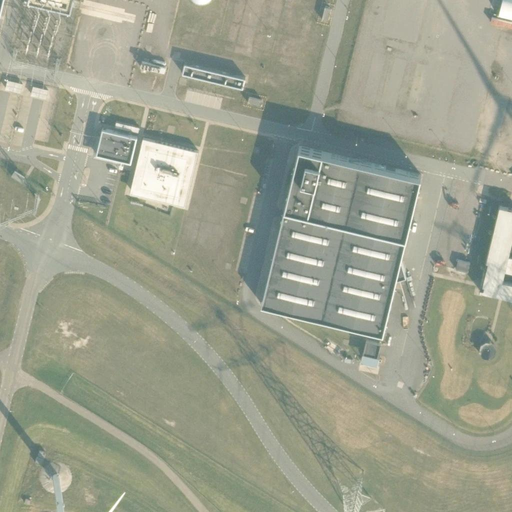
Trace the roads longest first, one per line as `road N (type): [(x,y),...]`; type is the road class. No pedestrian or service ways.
road 1 (unclassified): [(45,249),(124,285),(203,347),(328,511)]
road 2 (unclassified): [(45,249),(91,84),(284,131)]
road 3 (unclassified): [(511,430),(478,442),(447,431),(248,306),(246,297)]
road 4 (unclassified): [(284,131),(511,185)]
road 5 (unclassified): [(246,297),(284,131)]
road 6 (unclassified): [(45,249),(9,370)]
